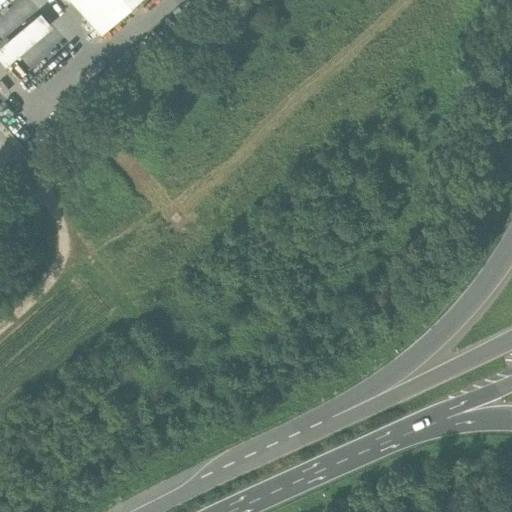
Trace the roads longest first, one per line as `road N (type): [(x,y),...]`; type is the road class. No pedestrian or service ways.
road 1 (motorway): [(511,231),(490,268),(348,413)]
road 2 (motorway): [(220,511),(439,413)]
road 3 (motorway): [(348,413),(138,511)]
road 4 (track): [(0,150),(62,234),(61,264),(0,329)]
road 5 (motorway): [(511,335),(348,413)]
